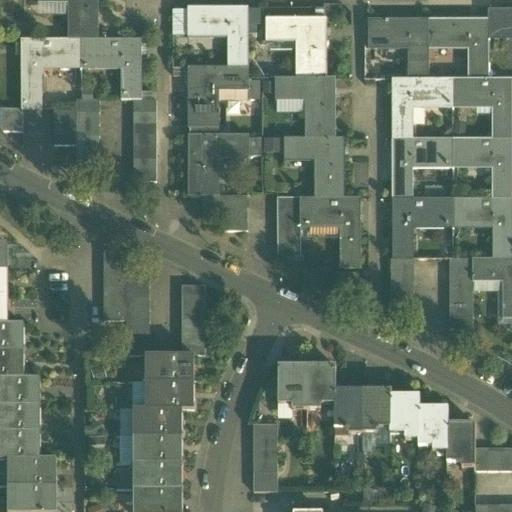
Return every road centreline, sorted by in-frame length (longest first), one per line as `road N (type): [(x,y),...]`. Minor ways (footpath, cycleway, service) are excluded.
road 1 (residential): [(0,168),(276,306)]
road 2 (residential): [(276,306),(511,413)]
road 3 (residential): [(276,306),(217,460),(210,511)]
